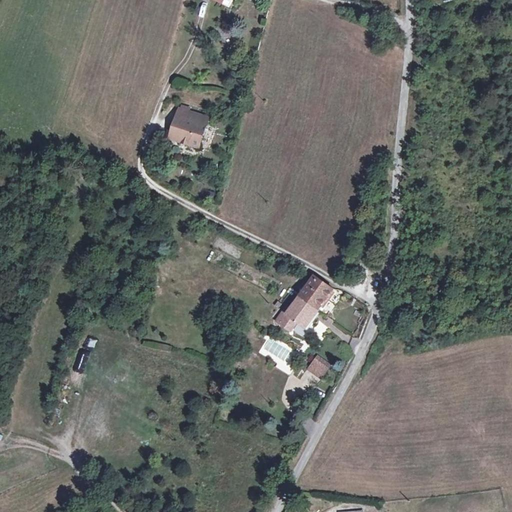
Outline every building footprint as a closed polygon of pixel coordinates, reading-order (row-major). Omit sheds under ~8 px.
[(199,147),(205,124),(198,122),(200,115),(179,109),(170,138),(199,147)] [(207,117),(200,115),(198,122),(205,124),(207,117)] [(283,321),(281,324),(290,331),(297,321),(306,328),(319,310),(333,289),(314,276),(300,296),(292,308),(288,305),(279,318),(283,321)] [(309,370),(321,378),(328,368),(316,359),(309,370)] [(449,511),(450,511),(449,511),(448,510),(448,509),(447,509),(446,508),(445,508),(444,507),(443,507),(442,507),(441,507),(440,507),(439,506),(438,507),(437,507),(436,507),(435,508),(434,509),(433,509),(433,510),(432,511),(431,511),(430,511),(486,511),(486,509),(485,508),(485,506),(484,505),(483,504),(481,503),(480,502),(479,501),(478,500),(476,500),(475,499),(473,499),(472,499),(470,499),(468,499),(467,499),(465,500),(464,500),(463,501),(461,502),(460,503),(459,505),(458,506),(457,507),(457,509),(456,510),(456,511),(455,511),(449,511)]
